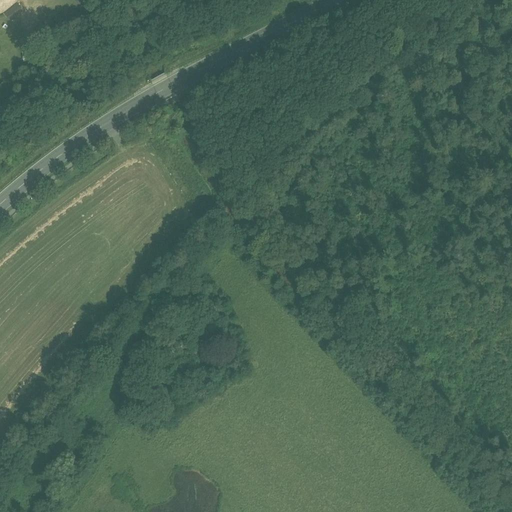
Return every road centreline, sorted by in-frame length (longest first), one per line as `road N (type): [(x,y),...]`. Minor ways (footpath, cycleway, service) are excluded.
road 1 (secondary): [(337,0),(143,100),(0,204)]
road 2 (track): [(334,102),(446,0)]
